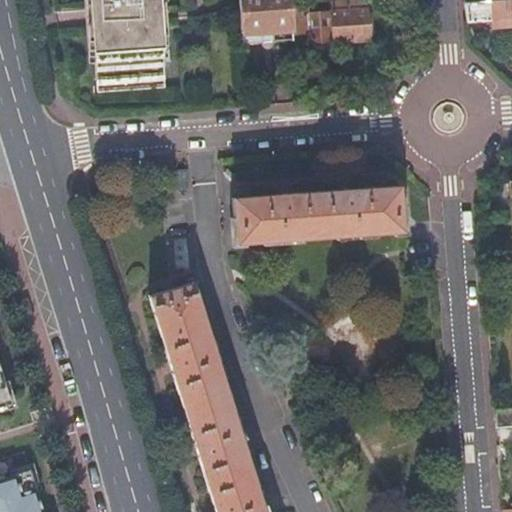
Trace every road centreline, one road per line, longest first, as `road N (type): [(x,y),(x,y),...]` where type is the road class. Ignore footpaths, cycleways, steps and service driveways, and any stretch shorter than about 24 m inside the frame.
road 1 (secondary): [(30,146),(138,511)]
road 2 (residential): [(30,146),(404,120)]
road 3 (residential): [(450,160),(473,511)]
